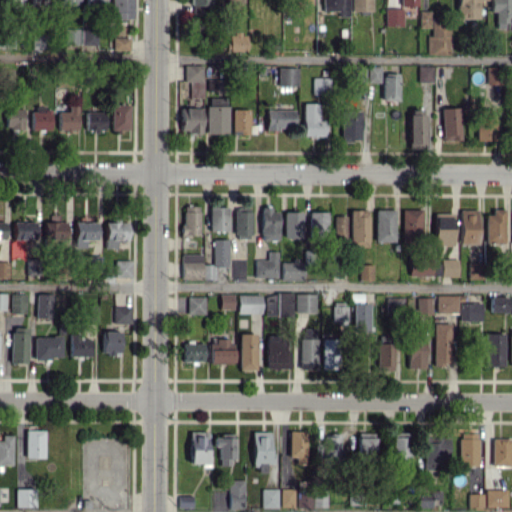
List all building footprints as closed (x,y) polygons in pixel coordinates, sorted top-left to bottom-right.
[(130,0),(109,0),(110,18),(131,18),(130,0)] [(321,0),(321,10),(338,11),(338,16),(348,16),(348,0),(321,0)] [(349,0),(350,11),(371,10),(371,0),(349,0)] [(490,0),(490,9),(503,9),(503,29),(511,28),(511,14),(510,15),(510,0),(490,0)] [(383,25),(402,26),(402,8),(384,8),(383,25)] [(418,27),(428,27),(428,54),(448,54),(448,24),(440,24),(440,18),(429,17),(429,10),(418,10),(418,27)] [(63,44),(79,43),(78,27),(63,27),(63,44)] [(83,28),(82,45),(96,46),(96,28),(83,28)] [(246,51),(245,32),(226,32),(226,51),(246,51)] [(45,34),(31,34),(32,49),(45,49),(45,34)] [(128,50),(128,37),(112,37),(112,50),(128,50)] [(201,65),(183,65),(183,81),(201,81),(201,65)] [(380,82),(379,65),(366,66),(366,82),(380,82)] [(432,66),(417,66),(417,82),(431,82),(432,66)] [(297,67),(277,67),(276,85),(296,86),(297,67)] [(498,83),(497,67),(484,67),(485,83),(498,83)] [(397,75),(381,75),(381,100),(398,99),(397,75)] [(310,94),(328,94),(329,77),(311,77),(310,94)] [(206,90),(220,90),(220,79),(206,79),(206,90)] [(226,133),(227,105),(224,105),(224,98),(206,97),(205,133),(226,133)] [(323,135),(323,118),(317,118),(317,102),(301,103),(302,136),(323,135)] [(23,128),(22,104),(4,105),(4,128),(23,128)] [(128,104),(110,104),(110,130),(128,129),(128,104)] [(57,130),(77,129),(76,105),(67,105),(67,111),(56,111),(57,130)] [(31,129),(50,129),(50,107),(31,106),(31,129)] [(179,133),(201,133),(200,107),(179,107),(179,133)] [(459,140),(458,107),(439,108),(440,140),(459,140)] [(248,109),(230,109),(231,133),(248,132),(248,109)] [(293,109),(264,109),(264,128),(293,128),(293,109)] [(476,140),(498,140),(497,109),(476,109),(476,140)] [(360,110),(340,110),(341,141),(360,141),(360,110)] [(104,129),(104,111),(84,112),(85,130),(104,129)] [(407,147),(424,147),(423,113),(407,114),(407,147)] [(198,236),(198,206),(181,205),(181,235),(198,236)] [(208,231),(227,231),(227,206),(208,206),(208,231)] [(277,239),(278,209),(260,208),(259,239),(277,239)] [(373,241),(393,241),(393,209),(374,208),(373,241)] [(421,209),(401,208),(400,241),(420,241),(421,209)] [(367,209),(348,209),(349,246),(368,245),(367,209)] [(476,244),(477,209),(459,209),(458,243),(476,244)] [(250,210),(233,211),(234,237),(250,237),(250,210)] [(301,211),(282,211),(282,237),(300,237),(301,211)] [(327,211),(308,211),(307,234),(326,235),(327,211)] [(484,211),(484,242),(503,243),(503,211),(484,211)] [(433,246),(452,245),(451,212),(432,212),(433,246)] [(344,242),(345,215),(332,215),(332,242),(344,242)] [(12,239),(35,239),(35,221),(12,221),(12,239)] [(66,221),(42,222),(42,239),(66,238),(66,221)] [(127,239),(126,221),(104,222),(104,248),(115,247),(115,239),(127,239)] [(96,222),(74,222),(73,247),(85,247),(85,239),(96,239),(96,222)] [(227,238),(212,238),(212,266),(227,266),(227,238)] [(253,277),(277,277),(276,251),(266,251),(266,259),(253,259),(253,277)] [(201,253),(181,253),(181,279),(201,278),(201,253)] [(456,259),(440,258),(440,276),(456,276),(456,259)] [(130,260),(114,259),(114,281),(130,282),(130,260)] [(280,280),(300,280),(300,260),(279,260),(280,280)] [(0,277),(8,278),(8,261),(0,261),(0,277)] [(407,276),(430,276),(430,262),(408,261),(407,276)] [(467,279),(481,278),(481,262),(466,262),(467,279)] [(357,279),(371,279),(372,264),(358,263),(357,279)] [(263,315),(291,316),(291,293),(264,292),(263,315)] [(26,293),(10,293),(9,313),(25,314),(26,293)] [(51,317),(52,293),(35,293),(35,317),(51,317)] [(313,293),(293,293),(293,313),(314,313),(313,293)] [(232,294),(218,294),(218,308),(232,308),(232,294)] [(235,313),(259,313),(259,294),(236,294),(235,313)] [(456,295),(435,295),(435,313),(456,313),(456,295)] [(204,314),(204,296),(186,296),(186,314),(204,314)] [(507,296),(488,296),(488,311),(506,312),(507,296)] [(430,314),(431,297),(414,297),(413,321),(421,321),(421,314),(430,314)] [(345,321),(345,302),(331,302),(331,321),(345,321)] [(457,320),(479,320),(480,302),(458,302),(457,320)] [(369,303),(352,303),(352,330),(368,331),(369,303)] [(97,305),(82,305),(82,322),(97,323),(97,305)] [(130,306),(113,306),(113,323),(130,323),(130,306)] [(432,364),(448,364),(449,323),(432,322),(432,364)] [(316,368),(315,328),(303,328),(303,337),(298,338),(298,369),(316,368)] [(10,329),(9,362),(26,363),(27,330),(10,329)] [(119,354),(119,331),(101,330),(101,353),(119,354)] [(482,365),(502,366),(503,332),(483,331),(482,365)] [(255,333),(238,333),(238,369),(255,369),(255,333)] [(33,358),(61,358),(61,335),(33,336),(33,358)] [(69,356),(90,355),(90,336),(68,337),(69,356)] [(208,362),(231,363),(231,338),(208,338),(208,362)] [(320,368),(338,368),(339,339),(320,338),(320,368)] [(264,368),(287,368),(286,339),(264,340),(264,368)] [(406,367),(423,368),(423,339),(406,339),(406,367)] [(202,361),(202,342),(182,342),(182,361),(202,361)] [(375,370),(393,370),(392,342),(375,343),(375,370)] [(24,457),(43,458),(44,430),(25,429),(24,457)] [(288,463),(304,463),(305,431),(289,430),(288,463)] [(457,465),(477,465),(476,430),(457,430),(457,465)] [(188,463),(206,463),(206,431),(188,431),(188,463)] [(270,431),(252,431),(252,472),(265,471),(265,463),(270,463),(270,431)] [(409,432),(390,431),(389,465),(408,465),(409,432)] [(373,432),(356,432),(357,460),(373,459),(373,432)] [(339,434),(322,433),(321,461),(338,461),(339,434)] [(0,464),(11,464),(12,434),(1,434),(1,440),(0,440),(0,464)] [(234,435),(214,435),(213,446),(218,446),(217,458),(226,458),(226,464),(229,464),(229,457),(234,457),(234,435)] [(445,470),(446,438),(422,437),(421,469),(445,470)] [(510,465),(510,437),(490,437),(491,466),(510,465)] [(227,508),(243,508),(243,480),(227,480),(227,508)] [(15,507),(35,506),(35,488),(15,488),(15,507)] [(277,488),(260,488),(260,507),(276,507),(277,488)] [(293,488),(279,488),(279,506),(293,507),(293,488)] [(484,506),(506,506),(506,489),(484,489),(484,506)] [(430,507),(430,500),(438,500),(439,494),(432,494),(432,491),(416,490),(415,507),(430,507)] [(325,506),(325,492),(311,492),(312,507),(325,506)] [(482,506),(482,493),(467,493),(467,506),(482,506)] [(295,507),(310,507),(310,495),(295,495),(295,507)]
